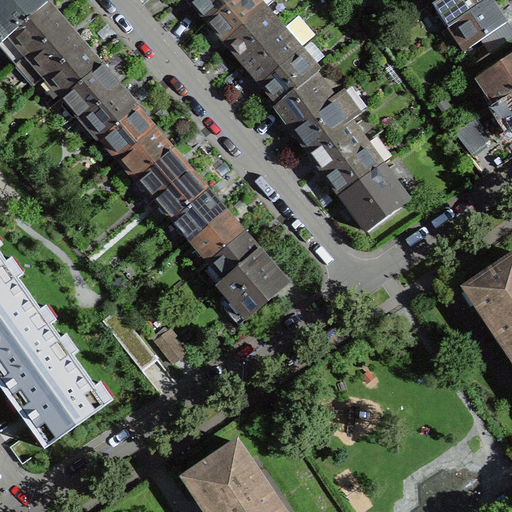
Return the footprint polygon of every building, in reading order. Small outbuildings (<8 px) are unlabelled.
[(0,0),(0,40),(1,41),(47,2),(44,0),(0,0)] [(189,0),(194,5),(207,21),(230,0),(189,0)] [(261,10),(273,0),(272,0),(230,0),(207,21),(211,26),(225,41),(261,10)] [(455,23),(488,0),(440,0),(433,5),(448,28),(455,23)] [(488,0),(455,23),(471,46),(487,36),(495,48),(511,36),(511,30),(496,7),(491,0),(488,0)] [(0,46),(16,65),(65,23),(51,7),(47,2),(1,41),(0,42),(0,46)] [(279,31),(261,10),(225,41),(230,47),(243,62),(279,31)] [(34,86),(45,76),(83,44),(69,28),(65,23),(16,65),(34,86)] [(247,67),(261,83),(297,51),(279,31),(243,62),(247,67)] [(83,44),(45,76),(63,97),(101,65),(87,49),(83,44)] [(279,104),(312,75),(315,72),(297,51),(261,83),(265,88),(279,104)] [(500,102),(511,94),(511,54),(478,78),(488,93),(492,91),(500,102)] [(101,65),(63,97),(81,118),(119,85),(105,70),(101,65)] [(279,112),(292,129),(331,100),(312,75),(279,104),(276,106),(279,112)] [(99,139),(100,138),(136,107),(137,106),(123,90),(119,85),(81,118),(99,139)] [(358,114),(342,92),(331,100),(292,129),(296,134),(308,151),(351,119),(358,114)] [(511,94),(500,102),(507,113),(503,116),(511,128),(511,94)] [(140,112),(136,107),(100,138),(118,159),(154,128),(140,112)] [(367,141),(351,119),(308,151),(312,156),(324,173),(367,141)] [(486,144),(471,122),(455,133),(472,155),(486,144)] [(138,179),(172,149),(158,133),(154,128),(118,159),(136,180),(138,179)] [(340,195),(379,167),(383,164),(367,141),(324,173),(328,178),(340,195)] [(155,198),(189,169),(176,154),(172,149),(138,179),(155,198)] [(379,167),(340,195),(348,206),(367,231),(405,203),(379,167)] [(155,198),(173,220),(207,190),(194,174),(189,169),(155,198)] [(208,189),(207,190),(173,220),(172,220),(190,241),(191,240),(226,211),(226,210),(213,195),(208,189)] [(191,240),(209,261),(244,232),(230,216),(226,211),(191,240)] [(248,237),(244,232),(209,261),(226,280),(260,251),(248,237)] [(270,262),(260,251),(226,280),(219,286),(232,301),(224,307),(239,324),(287,282),(270,262)] [(511,256),(470,285),(480,301),(476,303),(485,317),(496,333),(500,330),(510,345),(511,343),(511,256)] [(4,264),(0,266),(0,366),(6,376),(1,379),(2,380),(58,340),(14,279),(9,282),(0,269),(0,267),(4,265),(4,264)] [(185,354),(167,331),(156,341),(174,363),(185,354)] [(58,340),(2,380),(12,394),(8,397),(19,412),(23,409),(30,420),(37,429),(42,425),(52,440),(47,444),(48,445),(105,405),(69,355),(64,359),(54,345),(59,341),(58,340)] [(249,460),(237,442),(185,477),(200,500),(208,511),(261,511),(277,502),(265,484),(259,488),(243,464),(249,460)] [(283,511),(277,502),(261,511),(283,511)]
